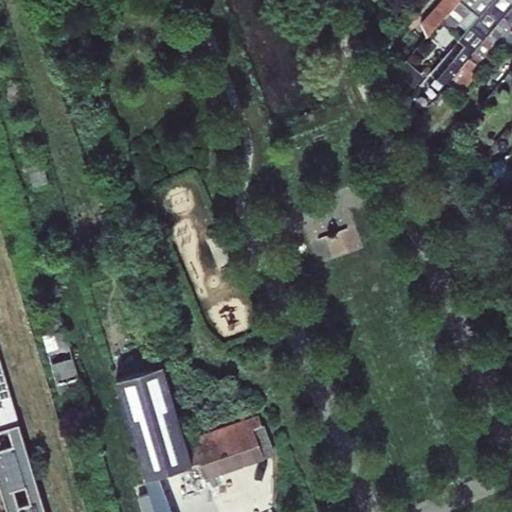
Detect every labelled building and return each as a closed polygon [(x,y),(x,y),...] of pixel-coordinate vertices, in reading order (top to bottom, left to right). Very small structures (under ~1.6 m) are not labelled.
[(442,18),(457,0),(440,0),(421,22),(427,35),(442,18)] [(511,24),(511,0),(490,0),(468,27),(472,30),(448,59),(444,56),(427,77),(432,82),(439,73),(461,91),(502,43),(498,41),(511,24)] [(490,0),(457,0),(442,18),(454,29),(459,22),(467,29),(468,27),(490,0)] [(511,50),(511,24),(498,41),(502,43),(511,50)] [(426,37),(416,28),(406,40),(416,49),(426,37)] [(436,151),(427,161),(436,169),(445,159),(436,151)] [(504,158),(490,164),(495,175),(509,169),(504,158)] [(43,162),(28,166),(33,185),(48,181),(43,162)] [(122,249),(110,252),(125,301),(137,297),(122,249)] [(51,331),(42,334),(60,396),(83,389),(60,314),(47,318),(51,331)] [(183,328),(167,336),(171,345),(186,339),(183,328)] [(0,484),(8,511),(45,511),(10,396),(5,380),(0,364),(0,484)] [(156,511),(171,511),(157,473),(192,463),(184,439),(162,364),(117,377),(132,427),(137,443),(146,475),(150,492),(156,511)] [(5,380),(10,396),(20,393),(15,377),(5,380)] [(99,390),(85,394),(100,446),(114,442),(99,390)] [(258,414),(184,439),(192,463),(200,460),(207,479),(265,459),(264,457),(276,453),(264,423),(262,424),(258,414)] [(137,443),(132,427),(125,430),(130,445),(137,443)] [(156,511),(150,492),(136,496),(141,511),(156,511)]
